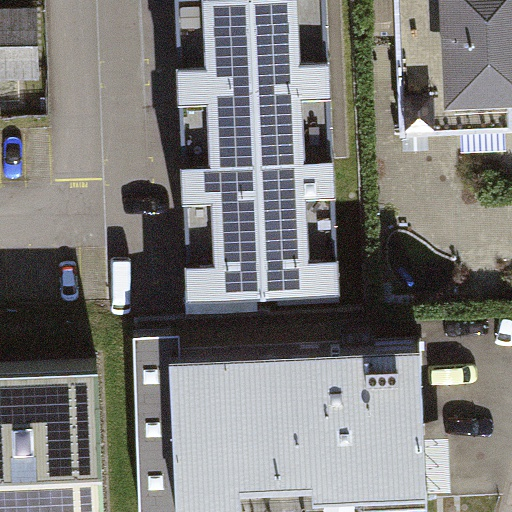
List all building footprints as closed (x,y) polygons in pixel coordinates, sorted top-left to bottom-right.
[(337,262),(323,0),(168,0),(183,270),(337,262)] [(511,0),(387,0),(391,137),(511,133),(511,0)] [(0,87),(30,86),(28,13),(0,13),(0,87)] [(278,298),(278,280),(197,279),(197,298),(278,298)] [(424,328),(139,341),(147,509),(233,506),(432,497),(424,328)] [(106,511),(99,355),(0,359),(0,511),(106,511)]
